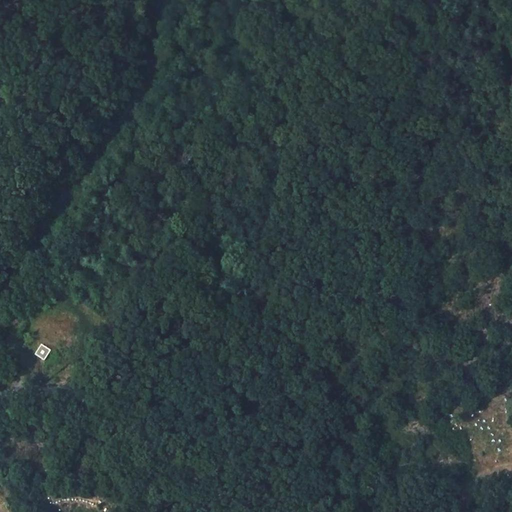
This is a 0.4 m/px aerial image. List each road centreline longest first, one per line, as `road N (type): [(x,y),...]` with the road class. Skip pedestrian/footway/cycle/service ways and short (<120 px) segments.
road 1 (unclassified): [(0,299),(145,79),(171,0)]
road 2 (track): [(0,397),(87,391),(252,511)]
